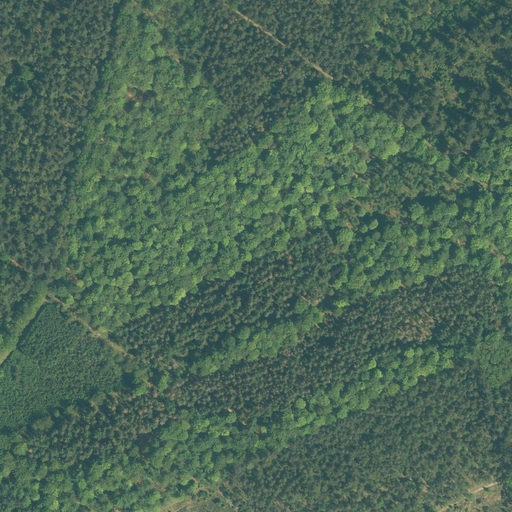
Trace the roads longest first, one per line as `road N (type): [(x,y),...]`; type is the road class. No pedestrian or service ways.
road 1 (track): [(511,203),(217,0)]
road 2 (track): [(262,511),(150,379),(49,289)]
road 3 (track): [(135,0),(49,289)]
road 4 (track): [(0,363),(49,289),(0,246)]
road 5 (unknown): [(454,0),(368,104)]
